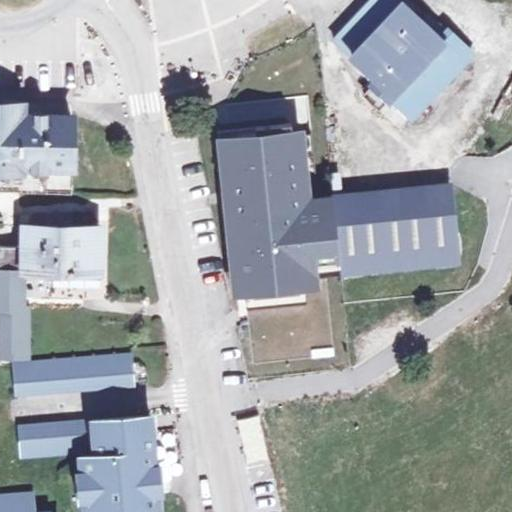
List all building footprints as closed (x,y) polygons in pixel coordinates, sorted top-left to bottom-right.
[(409,0),(361,0),(328,37),(373,80),(387,93),(409,114),(469,51),(449,32),(409,0)] [(373,80),(361,93),(374,106),(387,93),(373,80)] [(0,107),(0,117),(27,119),(27,108),(0,107)] [(26,195),(77,197),(79,131),(26,129),(27,119),(0,117),(0,192),(26,194),(26,195)] [(26,129),(79,131),(79,121),(27,119),(26,129)] [(253,296),(300,291),(323,288),(320,253),(338,251),(332,194),(316,195),(309,127),(296,128),(220,137),(238,297),(241,297),(253,296)] [(448,183),(333,196),(342,269),(433,259),(431,235),(453,232),(448,183)] [(25,249),(24,268),(53,270),(53,275),(96,276),(98,231),(71,230),(71,217),(40,216),(40,223),(35,222),(35,229),(25,229),(25,249)] [(24,268),(25,249),(0,248),(0,310),(1,311),(0,349),(27,350),(28,311),(23,311),(24,273),(24,268)] [(52,291),(102,290),(102,277),(52,278),(52,291)] [(27,350),(0,349),(0,359),(27,358),(27,350)] [(18,362),(19,392),(136,386),(134,356),(18,362)] [(261,416),(239,419),(243,461),(266,459),(261,416)] [(152,511),(152,510),(156,510),(155,490),(154,471),(153,433),(143,434),(143,418),(21,423),(22,453),(97,450),(98,456),(82,457),(84,511),(152,511)] [(143,434),(153,433),(152,418),(143,418),(143,434)] [(47,511),(29,511),(28,494),(0,495),(0,511),(47,511)]
